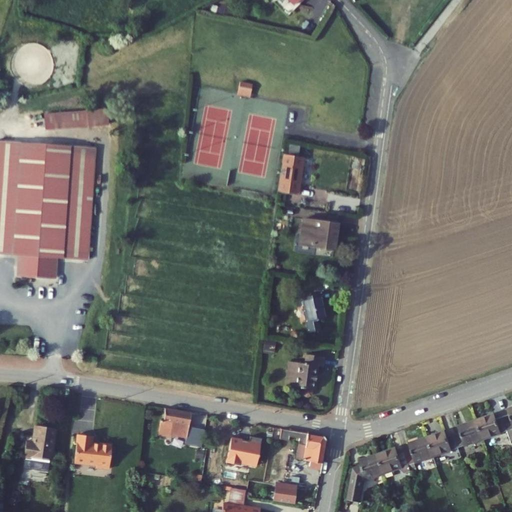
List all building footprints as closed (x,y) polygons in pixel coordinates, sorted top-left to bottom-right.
[(239,81),(237,95),(251,97),(253,83),(239,81)] [(53,111),(54,129),(109,126),(108,109),(53,111)] [(0,147),(0,263),(18,265),(17,276),(25,277),(24,285),(53,288),(55,268),(87,271),(97,157),(0,147)] [(302,200),(308,163),(288,159),(282,197),(302,200)] [(307,224),(304,248),(321,251),(320,253),(338,256),(342,233),(324,230),(325,227),(307,224)] [(25,277),(17,276),(16,285),(24,285),(25,277)] [(322,297),(304,301),(311,335),(321,334),(320,323),(327,322),(322,297)] [(297,366),(293,389),(313,393),(317,369),(323,370),(324,360),(305,357),(304,367),(297,366)] [(191,412),(164,408),(163,420),(159,420),(158,432),(160,435),(167,436),(170,434),(187,437),(186,443),(202,446),(204,429),(189,426),(191,412)] [(495,414),(476,421),(482,440),(509,431),(504,417),(496,419),(495,414)] [(459,432),(452,434),(457,448),(482,440),(476,421),(458,427),(459,432)] [(322,434),(301,431),(282,428),(280,438),(288,439),(289,435),(300,437),(296,457),(310,461),(310,468),(321,469),(326,439),(322,434)] [(445,431),(427,438),(433,456),(457,448),(452,434),(447,436),(445,431)] [(53,436),(33,433),(31,450),(24,449),(23,465),(48,469),(53,436)] [(92,436),(77,435),(74,463),(96,465),(96,467),(109,468),(111,443),(99,442),(99,444),(91,443),(92,436)] [(250,441),(232,438),(227,462),(240,465),(241,462),(257,465),(262,438),(251,436),(250,441)] [(410,449),(404,451),(409,465),(433,456),(427,438),(409,444),(410,449)] [(205,446),(198,482),(220,486),(227,450),(205,446)] [(397,448),(378,455),(384,473),(409,465),(404,451),(398,453),(397,448)] [(363,465),(356,468),(351,500),(362,502),(366,480),(384,473),(378,455),(361,461),(363,465)] [(296,486),(275,483),(273,498),(294,501),(296,486)] [(259,511),(260,508),(244,505),(246,489),(231,487),(228,504),(223,503),(221,511),(259,511)]
